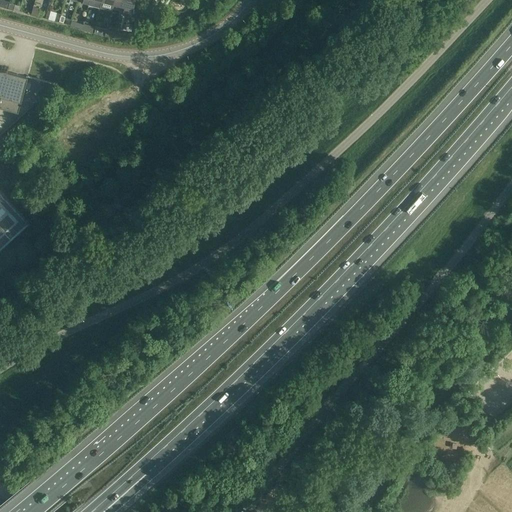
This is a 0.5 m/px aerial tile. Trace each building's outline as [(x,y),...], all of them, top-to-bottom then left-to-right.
[(89,0),(88,5),(100,8),(101,0),(89,0)] [(101,0),(100,8),(111,11),(114,0),(101,0)] [(114,0),(111,11),(112,11),(114,4),(125,7),(123,14),(130,16),(134,0),(114,0)] [(31,14),(37,16),(39,8),(33,7),(31,14)] [(104,36),(120,40),(134,41),(134,34),(121,33),(106,30),(104,36)] [(0,108),(18,113),(28,76),(3,70),(2,70),(0,69),(0,108)] [(37,90),(31,95),(37,102),(42,97),(37,90)] [(0,248),(30,221),(0,188),(0,248)]
